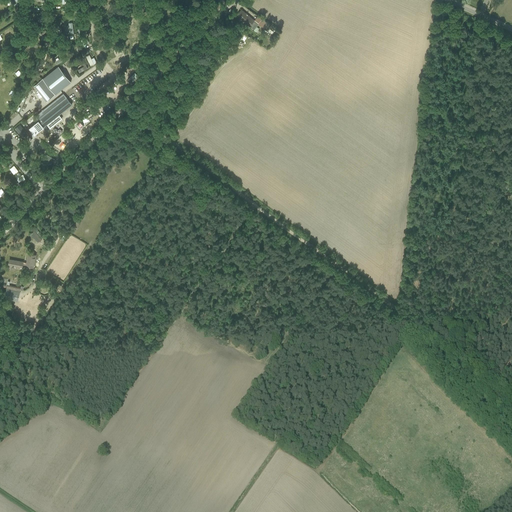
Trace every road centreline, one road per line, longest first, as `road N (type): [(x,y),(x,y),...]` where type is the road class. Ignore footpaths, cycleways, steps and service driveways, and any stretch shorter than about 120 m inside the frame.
road 1 (track): [(124,109),(461,353)]
road 2 (tertiary): [(0,235),(232,0)]
road 3 (track): [(511,274),(455,231),(511,240)]
